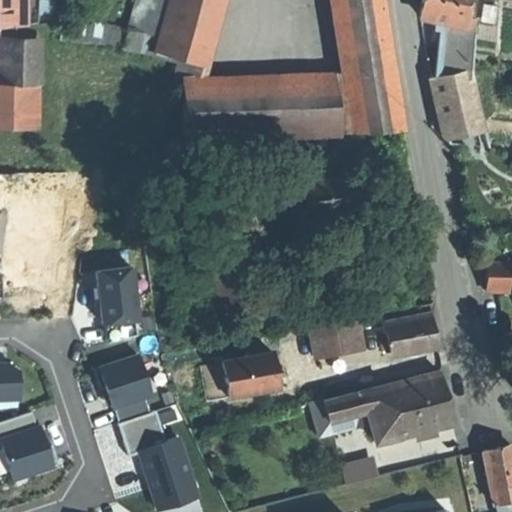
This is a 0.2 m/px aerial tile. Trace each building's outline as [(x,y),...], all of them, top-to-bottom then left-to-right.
[(0,0),(0,27),(17,27),(17,6),(16,0),(0,0)] [(176,60),(171,86),(179,86),(182,137),(342,132),(333,79),(200,83),(203,69),(222,0),(137,0),(130,29),(126,28),(122,47),(153,54),(176,60)] [(339,0),(351,79),(359,131),(359,132),(402,130),(382,0),(339,0)] [(450,24),(446,73),(432,76),(434,86),(447,143),(488,147),(469,68),(471,32),(474,21),(464,19),(466,0),(422,0),(421,17),(450,24)] [(34,7),(18,6),(17,6),(17,27),(33,27),(34,7)] [(60,38),(122,47),(126,28),(63,18),(60,38)] [(0,40),(0,85),(36,86),(36,41),(0,40)] [(351,79),(333,79),(342,132),(359,131),(351,79)] [(0,85),(0,128),(34,129),(36,86),(0,85)] [(0,295),(0,296),(52,292),(67,173),(16,174),(0,174),(0,215),(10,215),(3,275),(0,275),(0,295)] [(208,215),(216,314),(258,310),(261,334),(431,304),(427,274),(259,304),(254,236),(301,227),(300,221),(359,212),(356,197),(353,177),(296,187),(295,181),(251,187),(252,211),(208,215)] [(486,291),(511,291),(511,262),(487,261),(486,291)] [(92,322),(131,319),(127,267),(88,270),(92,322)] [(388,356),(436,347),(433,332),(430,314),(382,322),(388,356)] [(349,323),(309,330),(314,357),(353,350),(352,343),(360,341),(356,321),(349,323)] [(273,353),(221,362),(227,397),(279,388),(273,353)] [(138,355),(93,369),(99,389),(104,387),(111,407),(113,406),(143,396),(151,394),(138,355)] [(7,363),(0,362),(0,399),(18,399),(17,370),(7,363)] [(327,421),(352,414),(365,411),(368,423),(374,443),(410,433),(418,431),(452,422),(438,370),(321,401),(327,421)] [(149,412),(143,396),(113,406),(118,422),(149,412)] [(327,421),(321,401),(309,405),(319,437),(331,433),(327,421)] [(127,456),(138,453),(157,510),(197,497),(177,437),(165,441),(155,410),(149,412),(118,423),(116,423),(127,456)] [(30,411),(0,421),(0,439),(35,427),(30,411)] [(365,411),(352,414),(355,426),(368,423),(365,411)] [(352,414),(327,421),(331,433),(355,426),(352,414)] [(38,426),(35,427),(0,439),(0,443),(12,478),(56,463),(50,444),(45,446),(38,426)] [(420,437),(418,431),(410,433),(412,439),(416,438),(420,437)] [(494,504),(511,499),(511,457),(509,444),(482,450),(494,504)] [(372,457),(340,465),(344,484),(377,476),(372,457)] [(511,511),(511,499),(494,504),(495,511),(511,511)]
